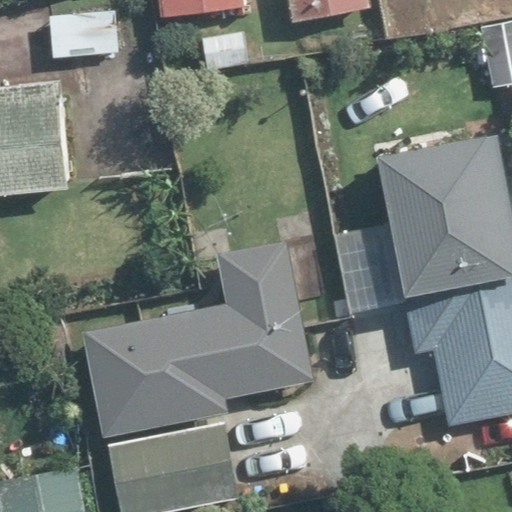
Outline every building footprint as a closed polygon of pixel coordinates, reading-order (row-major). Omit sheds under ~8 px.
[(254,0),(168,0),(170,11),(255,1),(254,0)] [(379,0),(298,0),(301,17),(380,3),(379,0)] [(122,10),(57,12),(58,55),(123,53),(122,10)] [(0,196),(81,189),(70,73),(0,79),(0,196)] [(511,409),(511,126),(392,150),(408,233),(380,238),(390,292),(407,289),(419,351),(446,346),(460,420),(511,409)] [(114,430),(233,411),(243,410),(240,391),(323,378),(300,236),(231,247),(239,301),(97,324),(114,430)] [(233,411),(114,430),(127,511),(159,511),(248,498),(233,411)] [(108,511),(99,457),(6,472),(12,511),(108,511)]
